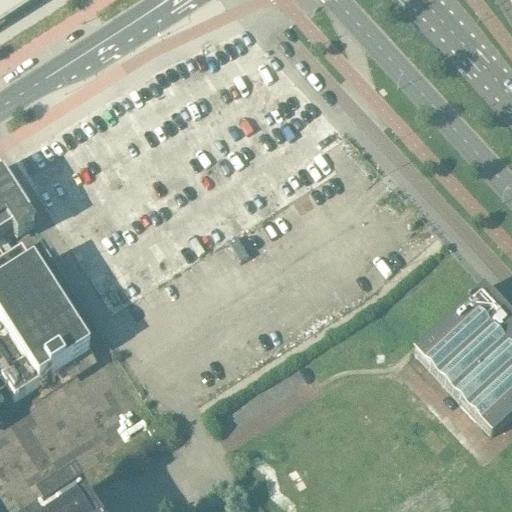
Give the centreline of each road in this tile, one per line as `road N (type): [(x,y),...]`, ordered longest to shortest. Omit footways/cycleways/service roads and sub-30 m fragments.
road 1 (secondary): [(331,0),(511,196)]
road 2 (unclassified): [(0,108),(164,3)]
road 3 (secondary): [(511,104),(415,0)]
